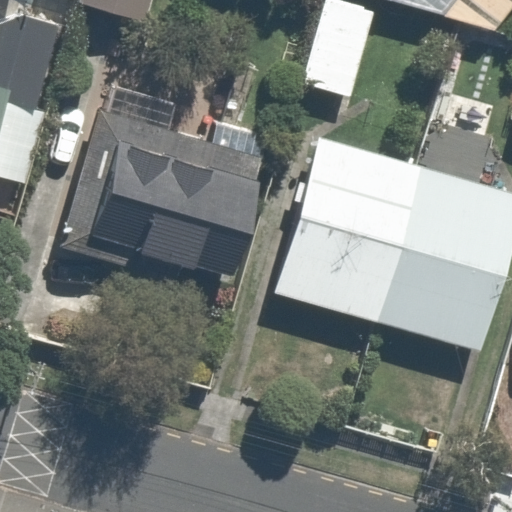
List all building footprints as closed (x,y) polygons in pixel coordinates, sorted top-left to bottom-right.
[(132,0),(74,0),(127,17),(132,0)] [(359,3),(349,0),(306,0),(286,76),(336,90),(359,3)] [(399,0),(493,21),(507,0),(399,0)] [(0,181),(10,184),(48,38),(0,25),(0,181)] [(511,67),(495,132),(511,136),(511,67)] [(155,118),(96,103),(67,122),(34,248),(59,255),(54,271),(87,280),(96,245),(204,273),(242,128),(206,119),(199,145),(151,132),(155,118)] [(505,191),(294,131),(250,285),(461,346),(505,191)]
